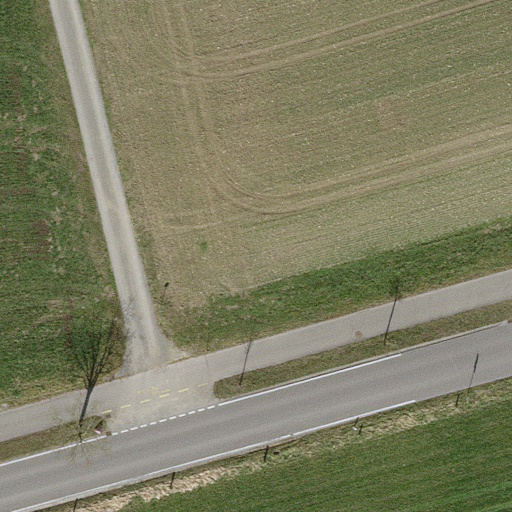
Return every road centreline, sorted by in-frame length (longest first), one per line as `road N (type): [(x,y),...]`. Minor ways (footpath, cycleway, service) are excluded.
road 1 (secondary): [(511,349),(0,493)]
road 2 (track): [(179,443),(69,0)]
